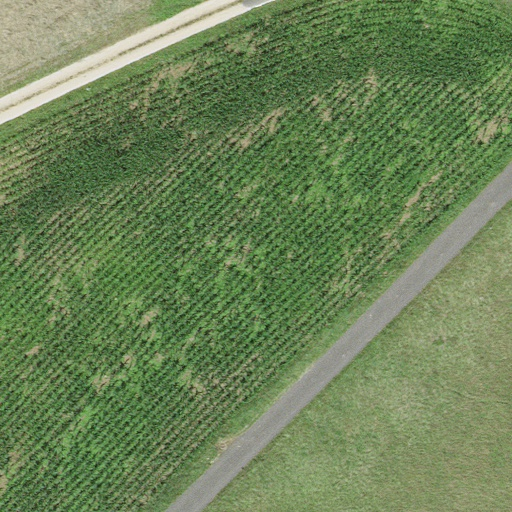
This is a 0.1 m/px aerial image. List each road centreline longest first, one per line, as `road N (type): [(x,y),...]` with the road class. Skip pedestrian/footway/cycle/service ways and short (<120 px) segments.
road 1 (track): [(511,183),(431,260),(260,456),(196,511)]
road 2 (track): [(0,112),(235,0)]
